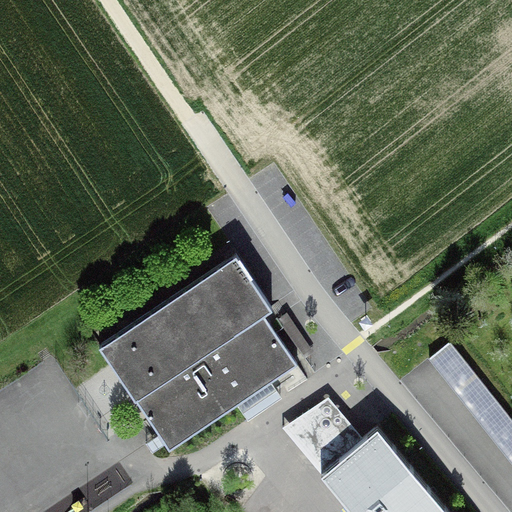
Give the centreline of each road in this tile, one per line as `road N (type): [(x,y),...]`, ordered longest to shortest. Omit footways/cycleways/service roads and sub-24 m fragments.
road 1 (residential): [(493,511),(352,342)]
road 2 (track): [(189,120),(107,0)]
